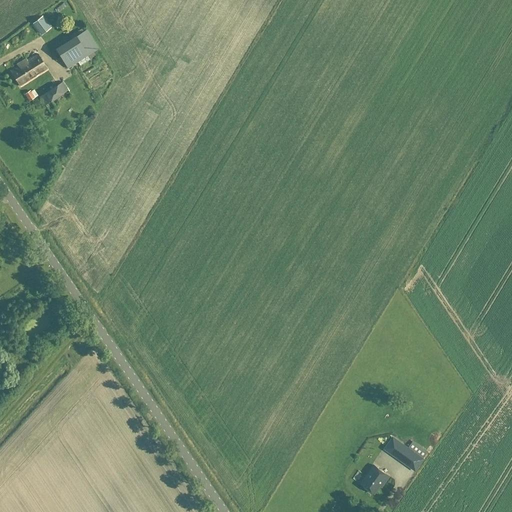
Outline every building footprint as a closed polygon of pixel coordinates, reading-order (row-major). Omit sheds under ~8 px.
[(32,24),(41,35),(51,28),(42,17),(32,24)] [(55,50),(67,69),(98,50),(86,30),(56,49),(55,50)] [(20,87),(47,70),(37,55),(24,63),(23,61),(17,65),(18,66),(10,71),(20,87)] [(49,113),(72,97),(62,82),(38,98),(49,113)] [(28,102),(34,98),(30,91),(24,95),(28,102)] [(387,447),(385,450),(395,457),(405,464),(415,471),(422,461),(427,454),(412,444),(408,450),(393,439),(387,447)] [(384,485),(390,478),(374,466),(361,485),(375,495),(383,484),(384,485)]
